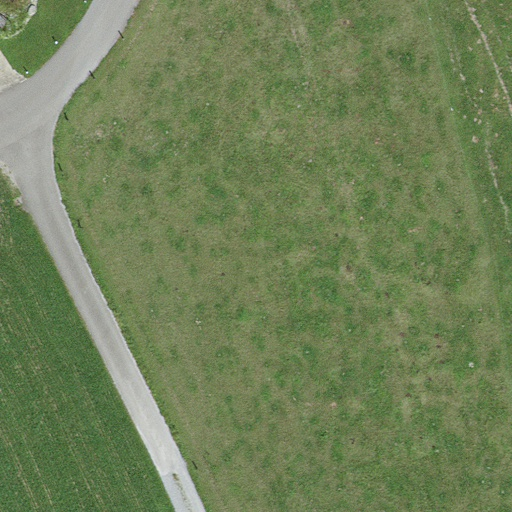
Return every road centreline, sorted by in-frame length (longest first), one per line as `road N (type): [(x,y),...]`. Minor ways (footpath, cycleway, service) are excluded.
road 1 (track): [(22,132),(191,511)]
road 2 (unclassified): [(136,0),(91,71),(22,132),(0,137)]
